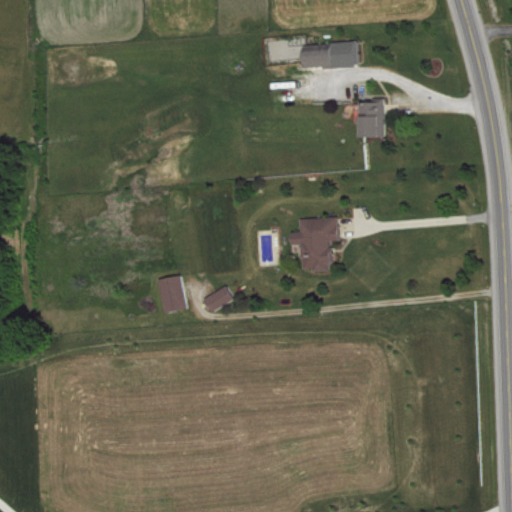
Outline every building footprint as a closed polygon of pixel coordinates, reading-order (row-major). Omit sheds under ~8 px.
[(360,63),(359,42),(304,45),(305,66),(360,63)] [(387,99),(362,99),(361,135),(386,136),(387,99)] [(304,216),(304,230),(295,230),(295,243),(305,243),(306,268),(335,268),(335,239),(342,239),(341,216),(304,216)] [(168,311),(190,306),(183,273),(161,278),(168,311)] [(216,310),(237,297),(229,284),(208,297),(216,310)]
